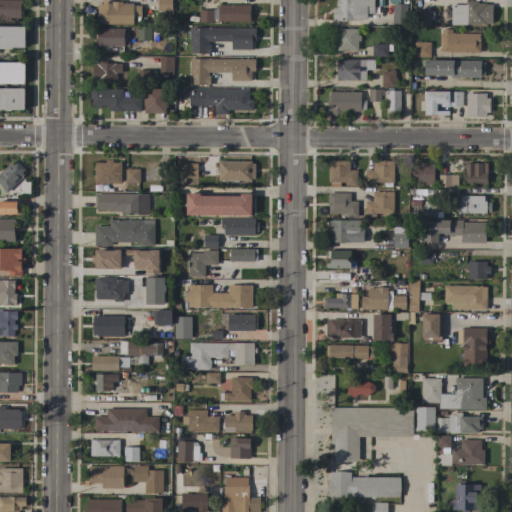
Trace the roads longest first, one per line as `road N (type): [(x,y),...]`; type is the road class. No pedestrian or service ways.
road 1 (residential): [(288,511),(290,0)]
road 2 (residential): [(0,136),(511,138)]
road 3 (residential): [(53,511),(56,136)]
road 4 (residential): [(56,136),(56,0)]
